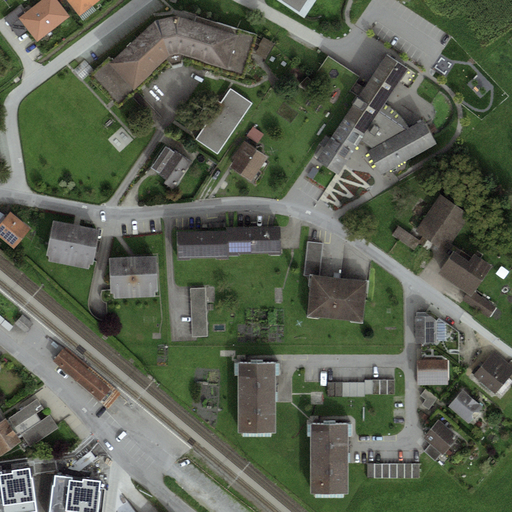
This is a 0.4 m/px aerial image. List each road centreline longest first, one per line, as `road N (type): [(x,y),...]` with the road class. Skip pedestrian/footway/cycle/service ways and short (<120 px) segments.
road 1 (unclassified): [(21,199),(107,215),(251,202),(303,214),(353,240),(511,354)]
road 2 (residential): [(21,199),(7,122),(15,96),(143,0)]
